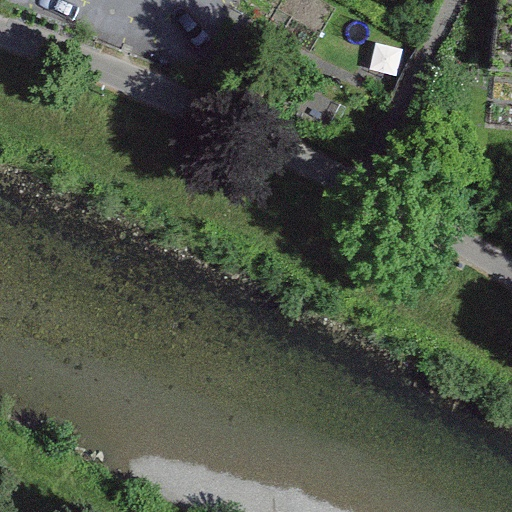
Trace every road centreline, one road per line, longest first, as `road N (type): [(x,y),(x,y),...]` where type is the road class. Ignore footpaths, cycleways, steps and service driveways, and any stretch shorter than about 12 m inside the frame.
road 1 (track): [(0,37),(118,72),(349,186)]
road 2 (track): [(349,186),(511,267)]
